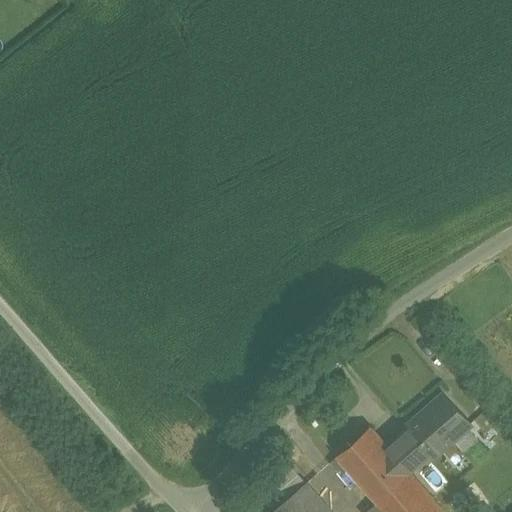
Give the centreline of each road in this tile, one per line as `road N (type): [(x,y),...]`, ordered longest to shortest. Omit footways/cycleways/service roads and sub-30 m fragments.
road 1 (unclassified): [(184,511),(416,295),(511,232)]
road 2 (unclassified): [(183,511),(0,304)]
